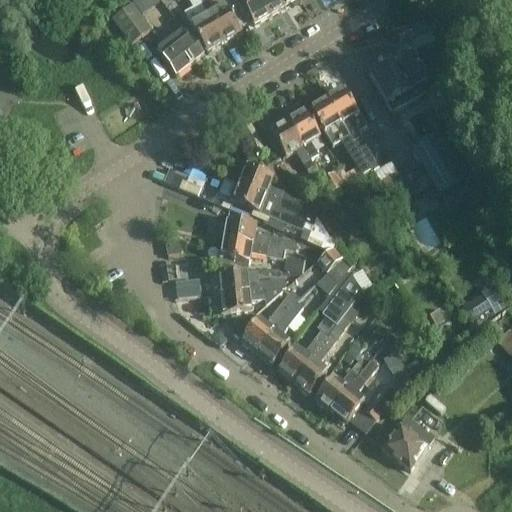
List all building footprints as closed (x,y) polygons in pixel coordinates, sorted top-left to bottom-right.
[(198,0),(186,0),(193,11),(184,16),(205,55),(224,44),(198,0)] [(212,6),(208,0),(198,0),(224,44),(241,34),(239,31),(226,9),(221,0),(212,6)] [(229,0),(221,0),(226,9),(239,31),(246,27),(229,0)] [(268,18),(257,0),(236,0),(252,27),(268,18)] [(257,0),(268,18),(285,9),(279,0),(257,0)] [(279,0),(285,9),(299,1),(299,0),(279,0)] [(132,9),(113,23),(132,49),(132,48),(151,34),(132,9)] [(159,60),(162,60),(176,78),(203,57),(192,43),(189,45),(182,35),(156,55),(159,60)] [(369,80),(387,109),(392,117),(427,96),(422,89),(424,87),(407,58),(397,64),(400,70),(395,73),(392,67),(369,80)] [(366,132),(359,118),(345,95),(329,104),(350,141),(353,148),(359,157),(360,159),(362,162),(370,175),(370,176),(378,172),(367,153),(364,147),(362,143),(358,137),(366,132)] [(353,148),(350,141),(329,104),(310,115),(324,139),(332,152),(341,146),(354,167),(362,180),(370,175),(362,162),(360,159),(359,157),(353,148)] [(289,128),(310,164),(313,163),(318,160),(310,147),(320,141),(306,118),(289,128)] [(303,169),(313,186),(321,182),(310,164),(289,128),(288,128),(271,138),(285,162),(295,156),(303,169)] [(466,181),(460,172),(438,136),(410,153),(438,199),(466,181)] [(247,170),(239,188),(310,215),(311,213),(303,202),(297,191),(295,194),(284,189),(282,196),(269,191),(273,180),(247,170)] [(329,179),(324,182),(320,184),(329,198),(342,190),(334,177),(329,179)] [(239,190),(231,207),(258,218),(272,223),(302,235),(306,226),(314,229),(318,219),(310,215),(239,188),(239,190)] [(254,239),(255,229),(227,223),(224,245),(285,255),(285,254),(295,256),(296,248),(292,246),(254,239)] [(179,244),(165,246),(167,260),(181,258),(179,244)] [(250,257),(279,263),(283,264),(285,255),(224,245),(220,262),(248,268),(250,257)] [(326,278),(340,265),(342,262),(333,252),(316,267),(326,278)] [(305,264),(286,261),(284,275),(303,278),(305,264)] [(350,273),(349,273),(340,265),(326,278),(337,288),(338,289),(350,273)] [(219,279),(221,300),(265,296),(286,294),(285,284),(283,284),(263,286),(258,286),(257,278),(248,278),(247,276),(219,279)] [(338,289),(337,288),(328,300),(317,314),(322,317),(351,281),(347,277),(338,289)] [(351,281),(322,317),(321,319),(325,322),(316,333),(320,336),(304,358),(295,351),(278,373),(279,374),(279,376),(284,380),(287,379),(293,385),(343,321),(351,311),(361,297),(359,294),(351,281)] [(197,285),(176,287),(178,302),(199,300),(197,285)] [(233,338),(254,320),(252,317),(251,306),(265,305),(266,311),(286,294),(221,300),(223,320),(231,319),(233,338)] [(499,296),(486,304),(492,313),(496,319),(508,312),(499,296)] [(462,310),(471,325),(492,313),(486,304),(483,298),(462,310)] [(254,320),(233,338),(241,343),(241,344),(242,345),(243,348),(248,351),(250,351),(256,356),(290,312),(294,308),(287,302),(283,307),(278,313),(265,329),(257,323),(254,320)] [(302,313),(294,308),(290,312),(256,356),(265,362),(265,365),(269,368),(272,368),(273,369),(290,348),(281,341),(288,331),(298,319),(302,313)] [(430,320),(436,330),(446,323),(439,313),(430,320)] [(305,397),(308,396),(310,398),(327,376),(319,369),(335,349),(345,336),(343,335),(350,326),(343,321),(293,385),(300,390),(300,393),(305,397)] [(511,333),(497,347),(511,363),(511,333)] [(358,344),(347,358),(355,365),(366,350),(358,344)] [(331,415),(370,365),(363,359),(341,387),(333,380),(315,402),(317,403),(317,406),(321,409),(324,408),(331,415)] [(406,370),(416,387),(426,381),(416,364),(406,370)] [(377,371),(370,365),(331,415),(339,420),(339,423),(344,427),(346,426),(348,427),(365,406),(356,399),(366,387),(365,387),(375,374),(377,371)] [(407,379),(395,385),(401,396),(413,389),(407,379)] [(376,426),(396,400),(382,389),(362,415),(375,425),(376,426)] [(382,456),(409,475),(433,443),(406,423),(382,456)]
